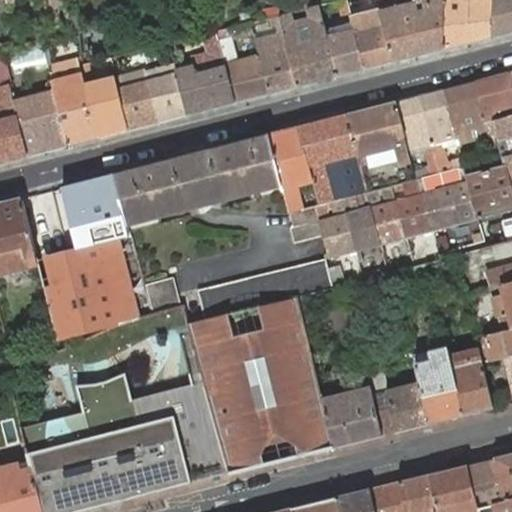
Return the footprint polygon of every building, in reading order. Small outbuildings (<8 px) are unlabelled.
[(345,0),(340,2),(320,6),(323,17),(331,12),(350,8),(348,3),(347,0),(345,0)] [(387,0),(377,0),(380,8),(395,62),(444,50),(444,0),(416,0),(417,1),(389,8),(387,0)] [(468,43),(468,0),(444,0),(444,50),(468,43)] [(468,0),(468,43),(493,37),(495,0),(468,0)] [(511,0),(495,0),(493,37),(511,31),(511,0)] [(306,1),(281,7),(281,16),(292,13),(308,9),(306,1)] [(292,13),(281,16),(298,87),(337,76),(327,36),(326,33),(323,21),(323,17),(320,6),(311,9),(308,9),(310,16),(294,20),(292,13)] [(395,62),(380,8),(352,16),(353,23),(366,69),(395,62)] [(298,87),(281,16),(270,19),(272,25),(276,24),(278,34),(255,40),(259,55),(269,94),(298,87)] [(337,76),(366,69),(353,23),(346,24),(347,27),(348,31),(327,36),(337,76)] [(226,30),(222,31),(217,32),(227,69),(235,103),(269,94),(259,55),(237,60),(231,38),(254,33),(253,30),(251,24),(250,24),(226,30)] [(217,32),(206,35),(212,55),(192,60),(195,70),(177,75),(188,115),(205,111),(235,103),(227,69),(217,32)] [(3,56),(0,57),(0,87),(10,85),(3,56)] [(52,67),(54,83),(53,83),(58,100),(70,145),(98,137),(83,75),(81,67),(80,60),(52,67)] [(88,65),(82,66),(81,67),(83,75),(98,137),(128,130),(116,82),(94,88),(88,65)] [(145,71),(115,79),(116,82),(128,130),(188,115),(177,75),(176,66),(146,74),(145,71)] [(511,72),(475,82),(486,122),(496,119),(495,111),(506,109),(508,116),(511,115),(511,72)] [(475,82),(446,90),(458,140),(459,143),(490,135),(486,122),(475,82)] [(16,111),(10,85),(0,87),(0,90),(4,109),(0,109),(0,162),(28,156),(16,111)] [(446,90),(421,96),(441,173),(449,170),(444,148),(443,144),(458,140),(446,90)] [(421,96),(397,103),(407,141),(410,152),(425,148),(432,175),(441,173),(421,96)] [(28,156),(70,145),(58,100),(23,109),(16,111),(28,156)] [(397,103),(348,115),(358,154),(368,191),(394,185),(403,182),(417,178),(415,171),(410,152),(407,141),(397,103)] [(495,111),(496,119),(508,116),(506,109),(495,111)] [(348,115),(299,128),(310,166),(313,181),(319,205),(336,200),(343,198),(350,196),(360,193),(368,191),(358,154),(348,115)] [(496,119),(486,122),(490,135),(491,140),(500,138),(506,164),(467,174),(479,216),(511,208),(511,115),(508,116),(496,119)] [(299,128),(271,135),(284,185),(284,188),(290,212),(302,209),(296,185),(313,181),(310,166),(299,128)] [(186,156),(116,174),(121,195),(129,225),(203,206),(284,185),(271,135),(186,156)] [(459,143),(458,140),(443,144),(444,148),(460,144),(459,143)] [(425,177),(418,179),(432,230),(435,229),(479,217),(479,216),(467,174),(465,166),(458,168),(462,183),(429,191),(425,177)] [(427,168),(415,171),(417,178),(418,179),(425,177),(428,176),(427,168)] [(90,181),(63,188),(79,250),(131,236),(129,225),(121,195),(116,174),(90,181)] [(407,197),(397,199),(407,236),(432,230),(418,179),(417,178),(403,182),(405,191),(407,197)] [(368,191),(372,206),(382,242),(407,236),(397,199),(396,193),(394,185),(368,191)] [(347,213),(357,249),(382,242),(372,206),(368,191),(360,193),(364,208),(354,211),(350,196),(343,198),(347,213)] [(405,191),(396,193),(397,199),(407,197),(405,191)] [(23,198),(0,204),(0,273),(31,265),(40,263),(39,260),(37,252),(26,209),(23,201),(23,198)] [(317,205),(324,234),(329,251),(325,253),(326,258),(334,287),(344,284),(337,254),(357,249),(347,213),(333,216),(330,207),(337,205),(336,200),(319,205),(317,205)] [(302,209),(290,212),(294,226),(292,227),(296,242),(324,234),(317,205),(302,209)] [(39,260),(40,263),(62,349),(65,348),(106,330),(120,324),(121,326),(152,315),(144,286),(131,236),(79,250),(39,260)] [(427,262),(431,278),(484,264),(480,248),(443,258),(441,259),(427,262)] [(334,287),(326,258),(199,291),(206,321),(297,297),(311,293),(334,287)] [(511,264),(488,271),(492,288),(511,282),(511,264)] [(174,278),(144,286),(152,315),(181,306),(174,278)] [(511,282),(492,288),(494,297),(499,318),(502,331),(511,328),(511,282)] [(311,293),(297,297),(307,337),(320,334),(311,293)] [(206,321),(193,325),(196,339),(218,425),(231,473),(283,460),(334,448),(323,402),(307,337),(297,297),(206,321)] [(511,356),(511,328),(502,331),(486,334),(492,361),(507,357),(511,356)] [(36,483),(43,511),(82,511),(95,509),(162,491),(231,473),(218,425),(196,339),(186,341),(199,390),(136,406),(127,373),(108,381),(98,384),(78,386),(86,420),(24,436),(30,461),(36,483)] [(451,356),(448,348),(430,353),(415,357),(417,366),(421,384),(431,424),(465,415),(451,356)] [(480,349),(451,356),(465,415),(494,408),(483,363),(480,349)] [(397,432),(431,424),(421,384),(388,393),(373,397),(382,435),(397,432)] [(371,390),(323,402),(334,448),(382,435),(373,397),(371,390)] [(483,462),(468,465),(474,494),(488,490),(492,504),(495,503),(511,499),(511,454),(497,458),(483,462)] [(43,511),(36,483),(30,461),(0,469),(0,473),(4,489),(0,490),(0,493),(4,511),(43,511)] [(468,465),(429,475),(437,511),(479,511),(478,508),(478,506),(474,494),(468,465)] [(437,511),(429,475),(400,482),(407,511),(437,511)] [(407,511),(400,482),(371,489),(376,511),(407,511)] [(376,511),(371,489),(337,498),(340,511),(376,511)] [(315,503),(293,509),(294,511),(340,511),(337,498),(315,503)] [(511,511),(511,499),(495,503),(497,511),(511,511)]
